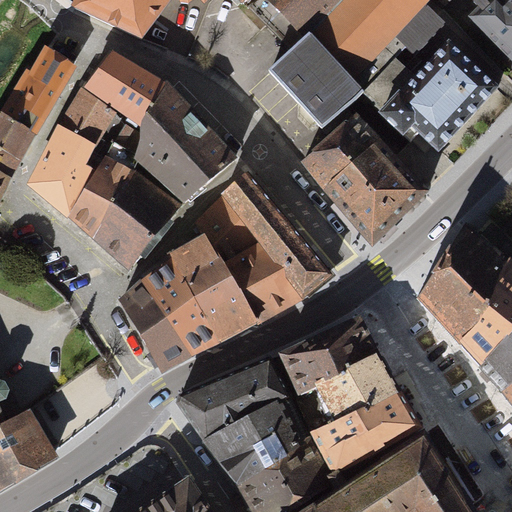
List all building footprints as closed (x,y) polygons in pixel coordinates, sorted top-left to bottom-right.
[(78,0),(76,4),(74,9),(141,39),(170,0),(178,0),(181,2),(188,3),(192,0),(202,0),(203,1),(204,0),(78,0)] [(254,0),(247,6),(266,26),(275,17),(281,11),(305,36),(308,38),(342,0),(254,0)] [(428,0),(342,0),(308,38),(305,36),(298,42),(290,51),(291,52),(269,72),(321,129),(347,109),(355,102),(363,94),(361,91),(377,79),(395,59),(406,47),(415,56),(445,23),(424,4),(428,0)] [(511,0),(439,0),(443,3),(445,3),(448,0),(490,0),(486,4),(482,0),(476,0),(473,3),(480,10),(471,19),(511,60),(511,0)] [(377,79),(361,91),(363,94),(382,112),(380,115),(403,136),(408,130),(411,126),(438,152),(497,89),(448,44),(416,79),(410,73),(395,59),(377,79)] [(46,51),(1,114),(33,137),(72,67),(47,52),(46,51)] [(143,126),(165,87),(136,71),(111,55),(86,88),(143,126)] [(146,145),(139,160),(184,203),(233,161),(165,87),(143,126),(148,142),(146,145)] [(93,150),(115,117),(101,103),(82,91),(59,128),(93,150)] [(1,114),(0,115),(0,174),(9,180),(33,137),(1,114)] [(93,150),(59,128),(31,185),(70,217),(95,182),(129,129),(115,117),(93,150)] [(325,190),(379,142),(355,117),(303,162),(325,190)] [(146,145),(129,129),(95,182),(70,217),(94,238),(117,207),(133,172),(139,160),(146,145)] [(379,142),(325,190),(373,245),(426,191),(395,159),(379,142)] [(179,208),(133,172),(117,207),(94,238),(130,268),(141,258),(161,234),(170,222),(179,208)] [(0,198),(9,180),(0,174),(0,198)] [(246,175),(223,194),(257,239),(303,295),(328,275),(246,175)] [(223,194),(193,223),(202,236),(203,235),(254,323),(303,295),(257,239),(223,194)] [(419,301),(461,345),(507,262),(469,229),(471,227),(466,223),(461,229),(462,230),(419,295),(418,295),(415,298),(419,301)] [(254,323),(203,235),(202,236),(169,255),(172,261),(219,341),(254,323)] [(172,261),(120,302),(160,370),(190,354),(219,341),(172,261)] [(511,320),(511,266),(507,262),(461,345),(480,367),(511,320)] [(298,393),(300,394),(317,387),(377,354),(359,319),(285,353),(284,352),(280,354),(298,393)] [(503,391),(511,383),(511,320),(480,367),(503,391)] [(294,395),(310,432),(399,392),(377,354),(317,387),(326,408),(314,418),(300,394),(298,393),(294,395)] [(238,484),(308,438),(270,358),(249,368),(179,396),(177,403),(231,474),(238,484)] [(511,402),(511,383),(503,391),(511,402)] [(314,437),(341,478),(377,454),(376,451),(420,427),(399,392),(310,432),(314,437)] [(5,422),(0,424),(0,486),(54,455),(53,453),(54,452),(53,451),(52,452),(27,412),(26,410),(5,422)] [(458,486),(435,452),(436,452),(424,432),(302,511),(475,511),(471,505),(468,500),(465,495),(462,490),(459,486),(458,486)] [(255,511),(284,511),(332,483),(308,438),(238,484),(255,511)] [(206,511),(188,484),(144,511),(206,511)]
